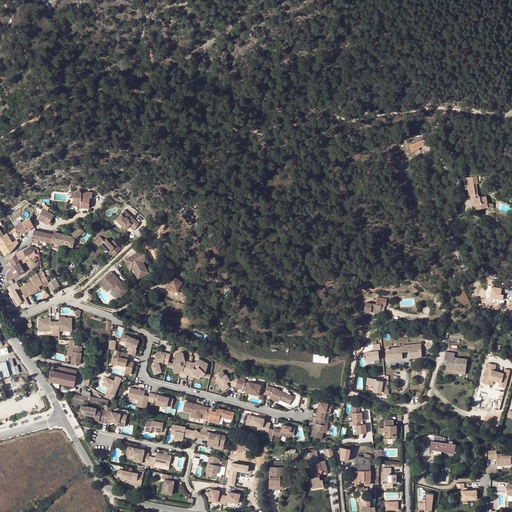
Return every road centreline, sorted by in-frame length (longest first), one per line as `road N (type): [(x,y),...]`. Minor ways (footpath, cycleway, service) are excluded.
road 1 (residential): [(302,413),(148,381),(141,372),(147,333),(65,299),(4,325)]
road 2 (tertiary): [(63,418),(102,483),(148,504),(193,511)]
road 3 (residential): [(405,511),(405,411),(350,392)]
road 4 (residential): [(198,511),(184,450),(107,434),(101,442)]
